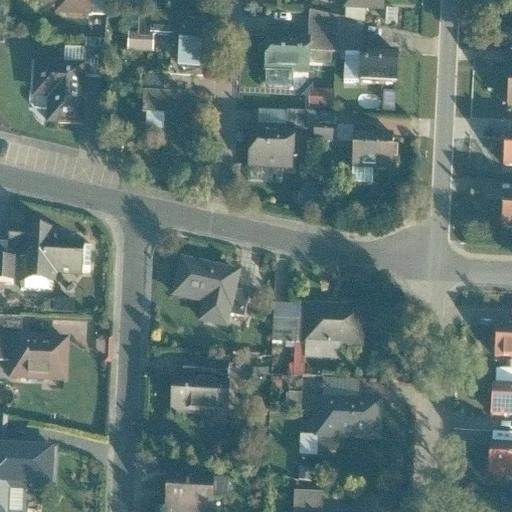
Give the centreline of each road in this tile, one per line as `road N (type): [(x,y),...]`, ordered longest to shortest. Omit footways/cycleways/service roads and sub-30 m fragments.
road 1 (residential): [(122,511),(137,208)]
road 2 (tertiary): [(422,267),(451,0)]
road 3 (tertiary): [(415,511),(422,267)]
road 4 (residential): [(216,224),(231,0)]
road 5 (residential): [(216,224),(422,267)]
road 6 (residential): [(0,175),(137,208)]
